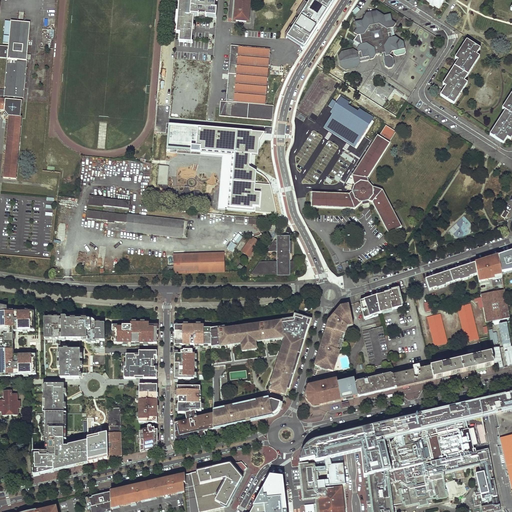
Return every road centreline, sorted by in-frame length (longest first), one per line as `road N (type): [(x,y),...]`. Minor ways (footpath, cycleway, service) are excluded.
road 1 (residential): [(329,294),(291,207),(280,138),(298,73),(345,0)]
road 2 (primary): [(0,502),(276,443)]
road 3 (residential): [(400,0),(452,36),(421,88),(426,102),(511,154)]
road 4 (residential): [(511,239),(329,294)]
road 5 (primary): [(167,456),(0,494)]
road 6 (residential): [(167,289),(0,278)]
road 7 (residential): [(167,456),(167,289)]
road 8 (residential): [(329,294),(167,289)]
road 9 (residential): [(329,294),(293,409)]
